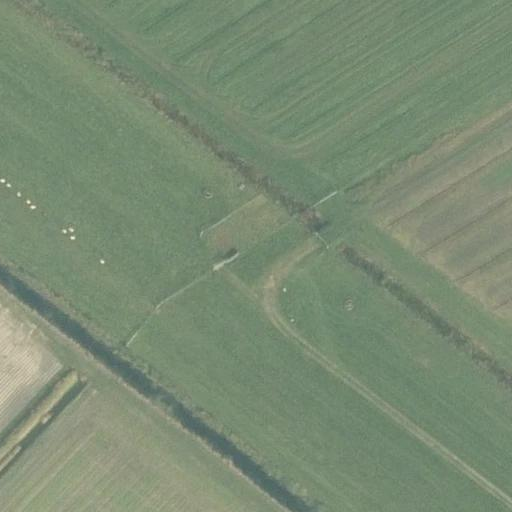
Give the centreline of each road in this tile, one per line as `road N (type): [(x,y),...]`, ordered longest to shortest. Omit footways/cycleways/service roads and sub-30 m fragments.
road 1 (track): [(275,326),(269,303),(291,261),(511,121)]
road 2 (track): [(275,326),(510,511)]
